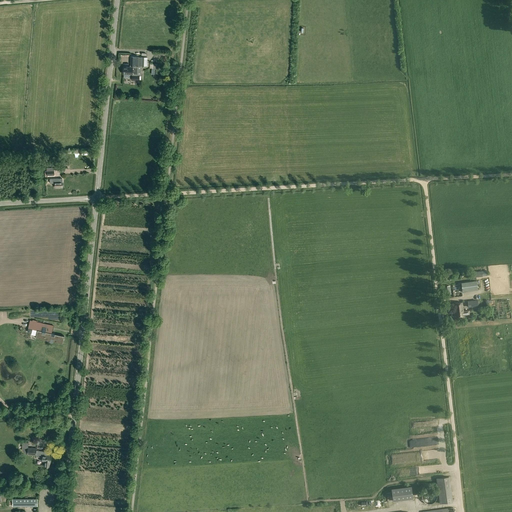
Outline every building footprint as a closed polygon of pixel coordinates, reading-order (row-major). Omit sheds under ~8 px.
[(131,56),(131,67),(123,67),(123,74),(131,74),(131,81),(140,81),(140,75),(137,75),(138,66),(139,57),(131,56)] [(59,165),(59,157),(51,156),(51,165),(59,165)] [(54,175),(54,167),(46,168),(47,175),(54,175)] [(478,290),(477,280),(461,282),(462,292),(478,290)] [(462,302),(455,303),(456,316),(464,315),(470,314),(469,310),(464,311),(462,302)] [(53,341),(62,343),(63,335),(51,332),(53,325),(30,320),(28,328),(37,330),(36,337),(49,340),(50,337),(54,338),(53,341)] [(44,467),(49,467),(50,462),(51,456),(46,455),(46,452),(37,450),(37,448),(28,447),(29,442),(23,441),(22,449),(26,453),(27,454),(36,455),(36,456),(42,457),(42,461),(45,461),(44,467)] [(437,479),(440,504),(452,503),(449,478),(437,479)]
